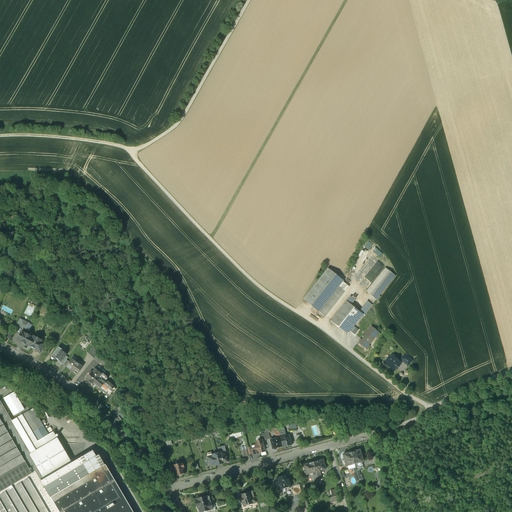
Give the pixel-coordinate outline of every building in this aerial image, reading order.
[(327,268),(303,300),(318,312),(339,286),(342,281),(343,281),(327,268)] [(385,268),(366,292),(375,299),(378,295),(394,276),(385,268)] [(348,286),(342,281),(339,286),(345,291),(348,286)] [(339,286),(318,312),(324,317),(345,291),(339,286)] [(354,300),(350,296),(346,301),(350,305),(354,300)] [(350,305),(346,301),(330,321),(347,334),(363,315),(363,314),(360,312),(350,305)] [(368,302),(360,312),(363,314),(363,315),(364,315),(372,305),(368,302)] [(28,307),(25,313),(30,316),(33,310),(28,307)] [(29,323),(19,318),(16,324),(26,329),(29,323)] [(371,326),(364,335),(365,336),(359,344),(364,348),(367,345),(368,346),(379,332),(371,326)] [(28,335),(21,331),(17,340),(18,340),(18,341),(20,342),(21,342),(24,344),(28,335)] [(32,337),(28,335),(24,344),(25,345),(27,346),(28,346),(32,348),(37,338),(34,337),(33,336),(32,337)] [(41,340),(37,338),(32,348),(36,350),(36,351),(38,352),(39,352),(40,352),(41,350),(43,347),(44,344),(40,341),(41,340)] [(65,351),(58,347),(51,357),(55,360),(56,358),(58,359),(57,361),(61,356),(66,360),(68,357),(65,355),(66,354),(64,353),(65,351)] [(94,347),(88,353),(94,359),(98,354),(98,353),(94,347)] [(393,355),(391,355),(389,357),(390,359),(385,364),(393,371),(396,368),(396,369),(399,366),(398,365),(400,362),(395,358),(395,357),(393,355)] [(411,360),(404,355),(400,360),(407,366),(411,360)] [(66,360),(61,356),(57,361),(63,365),(63,364),(66,360)] [(65,366),(77,374),(82,367),(71,358),(69,362),(65,366)] [(100,373),(95,369),(93,371),(90,374),(87,378),(86,379),(90,383),(90,382),(94,385),(94,384),(99,389),(100,389),(105,382),(106,380),(108,378),(102,373),(102,374),(100,372),(100,373)] [(113,386),(106,380),(105,382),(100,389),(105,393),(108,396),(114,389),(113,386)] [(14,392),(3,398),(13,416),(24,409),(14,392)] [(12,420),(0,399),(0,511),(58,511),(50,497),(40,481),(45,478),(12,420)] [(53,432),(48,435),(33,408),(22,415),(15,419),(12,420),(45,478),(71,463),(53,432)] [(351,424),(340,427),(342,433),(353,430),(351,424)] [(268,432),(261,435),(263,442),(270,439),(268,432)] [(281,437),(280,437),(282,447),(283,447),(284,447),(285,447),(286,446),(291,445),(290,441),(291,441),(290,439),(289,435),(281,437)] [(278,438),(270,440),(271,444),(271,446),(272,446),(272,449),(273,449),(274,449),(276,449),(277,448),(282,447),(280,437),(278,438)] [(258,445),(254,446),(255,449),(252,450),(253,455),(257,454),(258,454),(260,454),(261,453),(265,452),(262,441),(257,442),(258,445)] [(156,452),(149,443),(144,448),(151,456),(156,452)] [(223,447),(218,448),(219,453),(216,454),(219,465),(224,463),(224,464),(226,463),(227,462),(228,462),(227,459),(229,459),(228,456),(226,456),(224,448),(223,447)] [(45,478),(40,481),(50,497),(104,465),(98,455),(96,456),(93,450),(71,463),(45,478)] [(359,450),(351,452),(354,464),(359,463),(361,462),(363,461),(362,458),(361,453),(360,453),(359,450)] [(351,452),(342,454),(343,458),(344,463),(345,463),(345,466),(347,466),(349,465),(354,464),(351,452)] [(212,455),(212,456),(207,458),(208,461),(207,462),(208,466),(209,465),(210,467),(211,467),(214,466),(219,465),(216,454),(212,455)] [(322,460),(317,461),(314,461),(315,462),(313,462),(315,472),(319,471),(325,469),(322,460)] [(309,464),(303,465),(306,475),(312,473),(315,472),(313,462),(311,463),(309,463),(309,464)] [(182,463),(170,466),(171,471),(174,470),(174,473),(174,474),(174,475),(176,476),(177,476),(178,475),(184,474),(183,470),(184,470),(182,463)] [(104,465),(50,497),(58,511),(132,511),(105,465),(104,465)] [(285,476),(283,476),(281,477),(276,478),(277,482),(275,483),(276,487),(278,487),(279,490),(286,488),(290,487),(288,479),(286,479),(285,476)] [(290,487),(286,488),(288,496),(292,495),(294,495),(296,495),(298,494),(299,494),(300,493),(301,492),(299,484),(291,486),(291,487),(290,487)] [(286,488),(279,490),(277,490),(280,499),(284,498),(288,496),(286,488)] [(249,492),(245,493),(244,493),(242,493),(241,494),(240,495),(241,497),(242,503),(243,505),(255,502),(254,498),(251,499),(249,492)] [(209,497),(197,500),(197,499),(195,500),(196,501),(199,511),(203,511),(212,510),(209,497)]
